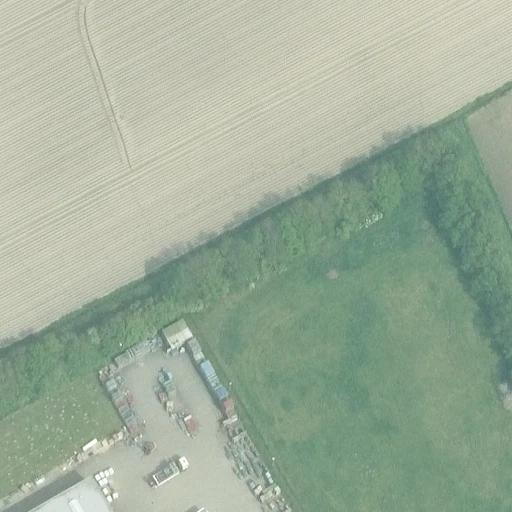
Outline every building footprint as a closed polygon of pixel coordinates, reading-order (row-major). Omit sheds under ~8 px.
[(168,316),(175,335),(199,327),(192,307),(168,316)] [(142,353),(139,348),(157,337),(151,327),(115,350),(124,365),(136,358),(135,357),(142,353)] [(212,368),(218,380),(230,374),(224,362),(212,368)] [(226,403),(229,416),(245,412),(242,400),(226,403)] [(86,450),(4,488),(15,511),(27,511),(99,479),(86,450)] [(105,511),(90,485),(43,511),(105,511)]
